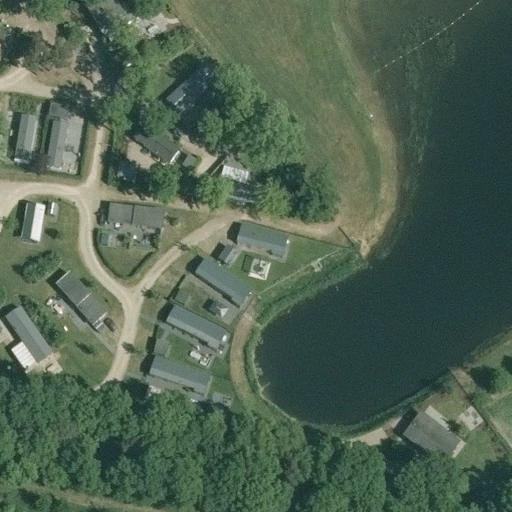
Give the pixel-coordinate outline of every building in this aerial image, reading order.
[(147,17),(138,2),(95,27),(104,42),(147,17)] [(209,65),(169,102),(181,115),(221,78),(209,65)] [(51,107),(49,119),(61,121),(63,109),(51,107)] [(38,118),(22,116),(15,161),(31,163),(38,118)] [(69,124),(54,122),(47,165),(62,167),(69,124)] [(144,128),(135,141),(169,164),(178,151),(144,128)] [(263,193),(223,185),(220,199),(260,207),(263,193)] [(111,204),(108,223),(162,230),(165,211),(111,204)] [(43,207),(30,205),(24,242),(36,244),(43,207)] [(289,239),(243,226),(238,244),(284,256),(289,239)] [(206,260),(197,274),(243,305),(253,291),(206,260)] [(71,278),(57,290),(93,331),(107,319),(71,278)] [(176,304),(167,321),(219,349),(228,332),(176,304)] [(21,308),(6,318),(39,365),(54,354),(21,308)] [(157,356),(151,375),(207,394),(214,375),(157,356)] [(456,445),(420,414),(404,433),(440,463),(456,445)]
